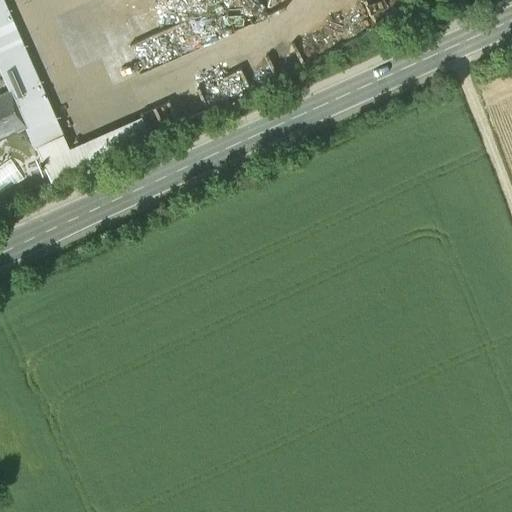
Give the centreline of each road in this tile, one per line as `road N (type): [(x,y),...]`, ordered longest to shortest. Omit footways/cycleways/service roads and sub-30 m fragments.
road 1 (secondary): [(0,254),(511,18)]
road 2 (track): [(511,202),(451,48)]
